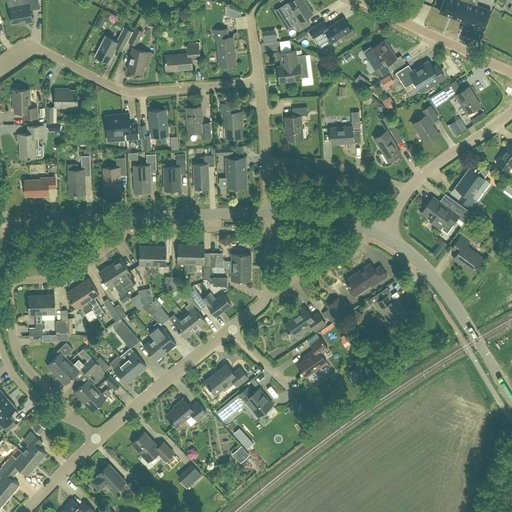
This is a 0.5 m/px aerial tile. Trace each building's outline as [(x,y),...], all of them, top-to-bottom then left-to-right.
[(40,7),(38,0),(23,0),(24,4),(9,6),(12,22),(25,19),(26,22),(35,21),(33,12),(31,12),(31,9),(40,7)] [(313,13),(304,0),(291,0),(287,2),(299,21),(283,31),(288,38),(310,24),(306,17),(313,13)] [(443,0),(439,11),(463,20),(469,2),(470,0),(443,0)] [(470,0),(469,2),(463,20),(466,22),(465,25),(482,31),(490,10),(476,5),(477,0),(470,0)] [(240,11),(225,6),(226,14),(232,17),(236,16),(237,29),(245,28),(244,16),(240,16),(240,11)] [(151,26),(160,26),(160,16),(151,16),(151,26)] [(327,27),(323,21),(309,30),(313,36),(320,47),(331,41),(332,42),(341,36),(344,41),(355,34),(352,28),(351,29),(343,17),(327,27)] [(132,31),(124,27),(117,41),(105,35),(95,55),(108,62),(117,46),(122,49),(132,31)] [(143,31),(136,27),(128,42),(136,46),(143,31)] [(228,37),(228,29),(213,30),(214,39),(217,38),(220,66),(235,64),(233,36),(228,37)] [(396,58),(385,39),(371,48),(383,66),(378,69),(382,76),(394,69),(390,62),(396,58)] [(199,58),(198,44),(188,45),(188,53),(165,55),(166,70),(192,68),(191,59),(199,58)] [(150,51),(133,47),(128,69),(142,72),(144,65),(147,66),(150,51)] [(302,55),(296,55),(295,49),(280,51),(281,65),(277,66),(279,82),(302,79),(300,63),(304,63),(302,55)] [(433,67),(429,60),(412,70),(409,65),(396,73),(405,88),(415,81),(422,92),(445,77),(437,65),(433,67)] [(387,89),(397,83),(392,74),(382,80),(387,89)] [(462,90),(455,80),(443,88),(449,98),(455,95),(467,114),(481,105),(469,86),(462,90)] [(62,90),(62,88),(54,89),(55,106),(77,106),(76,90),(62,90)] [(30,107),(29,89),(13,89),(13,100),(14,100),(15,112),(24,112),(24,118),(37,117),(37,107),(30,107)] [(384,101),(390,110),(398,105),(392,96),(384,101)] [(226,137),(226,142),(234,142),(233,137),(242,137),(241,123),(243,123),(242,111),(236,111),(236,103),(221,104),(222,114),(225,114),(226,137)] [(438,118),(430,105),(423,110),(425,114),(412,122),(424,142),(438,133),(431,122),(438,118)] [(203,123),(201,106),(186,107),(188,132),(201,131),(202,138),(211,137),(209,122),(203,123)] [(308,115),(307,107),(292,108),(293,116),(285,116),(286,140),(302,138),(301,115),(308,115)] [(169,135),(166,109),(149,111),(152,137),(169,135)] [(106,133),(125,132),(126,139),(138,137),(137,122),(129,123),(128,112),(120,113),(120,115),(105,116),(106,133)] [(401,138),(384,112),(378,117),(386,130),(373,138),(376,142),(384,154),(388,161),(401,153),(394,142),(401,138)] [(482,112),(470,118),(473,123),(484,116),(482,112)] [(459,129),(466,125),(462,118),(455,122),(459,129)] [(361,141),(359,120),(351,120),(352,126),(330,128),(332,144),(361,141)] [(147,134),(146,124),(139,125),(142,150),(152,149),(150,134),(147,134)] [(36,157),(41,157),(43,155),(43,147),(41,146),(39,146),(38,138),(44,138),(43,125),(28,125),(28,133),(18,133),(19,142),(20,142),(21,157),(28,157),(36,157)] [(511,146),(509,144),(496,162),(508,171),(511,165),(511,146)] [(233,154),(232,145),(216,145),(216,155),(233,154)] [(156,172),(155,154),(146,154),(147,164),(133,165),(135,191),(151,190),(150,172),(156,172)] [(90,175),(89,155),(81,155),(82,168),(78,168),(78,163),(68,164),(68,169),(69,194),(85,193),(84,176),(90,175)] [(214,165),(214,155),(204,155),(204,163),(194,163),(195,188),(208,188),(207,165),(214,165)] [(125,174),(125,157),(116,157),(116,167),(103,167),(105,192),(120,192),(119,174),(125,174)] [(242,169),(246,169),(245,157),(226,157),(226,177),(220,178),(220,186),(227,186),(227,187),(234,187),(234,186),(242,186),(242,169)] [(186,173),(185,158),(176,158),(177,166),(164,167),(165,190),(180,189),(180,173),(186,173)] [(484,178),(471,169),(457,188),(463,192),(459,197),(471,206),(476,198),(471,194),(484,178)] [(55,187),(55,176),(40,177),(40,178),(25,179),(25,195),(38,194),(38,195),(49,195),(48,188),(55,187)] [(470,212),(447,195),(442,202),(433,196),(421,212),(429,217),(431,215),(436,218),(433,222),(440,227),(446,219),(452,224),(457,217),(463,222),(470,212)] [(470,242),(460,235),(452,247),(458,251),(453,258),(461,264),(462,263),(472,271),(477,264),(476,264),(482,257),(467,246),(470,242)] [(185,271),(190,271),(191,244),(178,244),(177,263),(185,263),(185,271)] [(204,244),(191,244),(190,271),(195,271),(195,263),(203,264),(204,244)] [(146,272),(152,272),(152,246),(139,245),(139,265),(146,265),(146,272)] [(166,246),(152,246),(152,272),(157,272),(157,265),(165,265),(166,246)] [(436,247),(432,252),(437,256),(441,251),(436,247)] [(209,266),(226,266),(250,267),(251,254),(231,253),(231,260),(216,260),(216,252),(210,252),(209,266)] [(135,280),(121,257),(110,264),(124,287),(135,280)] [(374,269),(370,263),(345,279),(355,294),(370,284),(372,286),(387,275),(380,265),(374,269)] [(124,287),(110,264),(98,271),(109,288),(114,284),(122,295),(119,297),(123,302),(131,297),(124,287)] [(250,280),(250,267),(226,266),(226,272),(231,272),(231,280),(250,280)] [(137,268),(133,270),(138,281),(142,279),(137,268)] [(177,277),(165,276),(164,290),(177,291),(177,277)] [(88,278),(77,285),(98,318),(105,314),(94,297),(99,294),(88,278)] [(77,285),(66,292),(77,309),(83,305),(87,312),(92,309),(98,318),(77,285)] [(188,289),(196,300),(201,296),(193,285),(188,289)] [(390,292),(387,287),(367,300),(369,304),(377,299),(378,301),(374,303),(378,310),(381,308),(390,323),(398,317),(397,316),(405,312),(395,298),(393,299),(389,293),(390,292)] [(153,301),(150,288),(138,290),(141,303),(153,301)] [(196,300),(188,289),(183,293),(192,304),(196,300)] [(231,304),(222,293),(213,300),(208,293),(202,298),(215,316),(231,304)] [(41,295),(42,314),(55,314),(54,294),(41,295)] [(42,329),(42,314),(41,295),(28,295),(29,315),(36,314),(36,329),(29,329),(29,335),(42,335),(43,341),(58,341),(58,334),(62,334),(61,320),(55,321),(56,334),(42,335),(42,329)] [(108,297),(108,298),(121,318),(126,315),(119,303),(114,306),(108,297)] [(339,297),(328,304),(337,317),(347,310),(339,297)] [(116,321),(121,318),(108,298),(103,301),(116,321)] [(183,314),(195,329),(206,321),(194,306),(183,314)] [(312,316),(305,306),(295,313),(296,315),(284,324),(292,336),(310,324),(315,331),(326,323),(318,312),(312,316)] [(156,310),(165,321),(169,317),(161,307),(156,310)] [(153,336),(153,337),(165,351),(175,343),(163,328),(160,325),(165,321),(156,310),(151,314),(157,321),(153,324),(156,327),(150,332),(153,336)] [(361,324),(367,316),(358,310),(353,318),(361,324)] [(195,329),(183,314),(173,322),(185,337),(195,329)] [(67,320),(61,320),(62,334),(68,334),(68,333),(73,333),(72,324),(67,324),(67,320)] [(123,321),(118,325),(134,344),(139,340),(123,321)] [(130,348),(134,344),(118,325),(114,329),(130,348)] [(99,340),(94,337),(88,343),(93,347),(99,340)] [(165,351),(153,337),(143,345),(155,360),(165,351)] [(328,348),(320,337),(310,344),(313,349),(307,354),(308,356),(297,363),(306,376),(327,361),(321,353),(328,348)] [(46,364),(56,374),(70,360),(64,355),(72,347),(65,341),(56,350),(59,352),(46,364)] [(119,354),(136,374),(146,366),(130,348),(120,356),(119,354)] [(136,374),(119,354),(110,362),(114,367),(113,368),(125,383),(136,374)] [(79,378),(96,361),(95,360),(91,356),(83,363),(78,358),(73,363),(70,360),(56,374),(65,383),(75,373),(79,378)] [(95,360),(96,361),(100,365),(105,370),(109,366),(99,356),(95,360)] [(100,365),(96,361),(79,378),(83,382),(73,392),(83,401),(97,387),(93,383),(95,382),(89,376),(100,365)] [(233,371),(226,363),(205,380),(215,393),(232,380),(236,385),(248,376),(240,366),(233,371)] [(119,384),(109,374),(105,378),(115,388),(119,384)] [(253,392),(248,385),(237,394),(244,403),(247,400),(259,414),(272,403),(259,387),(253,392)] [(102,393),(97,387),(83,401),(92,410),(110,392),(107,388),(102,393)] [(16,407),(7,396),(0,401),(0,423),(3,427),(13,418),(9,414),(16,407)] [(191,406),(184,397),(177,403),(178,404),(166,414),(177,426),(192,413),(197,419),(206,412),(197,401),(191,406)] [(132,416),(131,425),(140,427),(141,418),(132,416)] [(16,424),(12,419),(4,427),(8,432),(16,424)] [(28,443),(22,450),(37,463),(46,452),(38,446),(43,440),(31,430),(24,439),(28,443)] [(158,446),(144,431),(132,442),(148,460),(157,451),(165,459),(173,452),(163,441),(158,446)] [(6,464),(16,472),(20,467),(27,474),(37,463),(22,450),(13,461),(10,459),(6,464)] [(88,481),(98,470),(89,462),(80,473),(88,481)] [(125,480),(109,463),(97,474),(98,475),(91,481),(99,489),(106,483),(114,491),(125,480)] [(0,476),(0,486),(10,494),(19,483),(11,477),(16,472),(6,464),(0,470),(0,474),(1,476),(0,476)] [(202,475),(192,464),(178,477),(187,488),(195,481),(197,483),(202,478),(200,476),(202,475)] [(143,488),(133,478),(126,484),(136,494),(143,488)] [(10,494),(0,486),(0,504),(1,505),(10,494)] [(79,505),(72,498),(65,505),(66,506),(60,511),(93,511),(95,510),(85,500),(79,505)]
